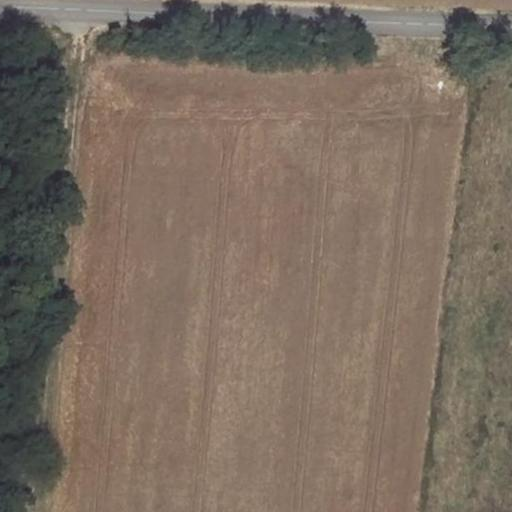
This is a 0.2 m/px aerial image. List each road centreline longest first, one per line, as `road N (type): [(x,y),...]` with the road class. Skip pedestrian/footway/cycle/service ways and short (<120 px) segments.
road 1 (unclassified): [(0,4),(511,24)]
road 2 (track): [(41,511),(74,6)]
